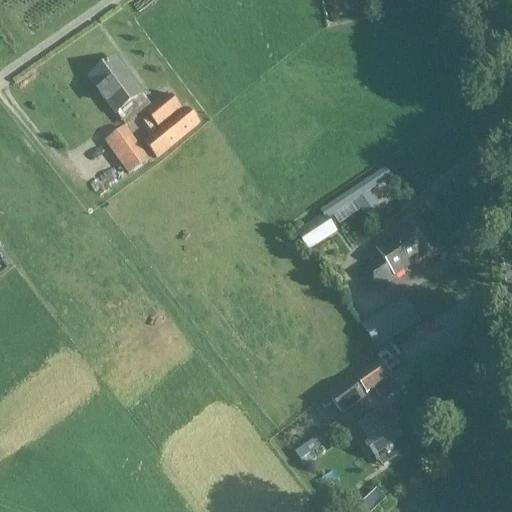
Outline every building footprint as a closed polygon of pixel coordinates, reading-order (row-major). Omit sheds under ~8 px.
[(145,96),(117,59),(89,80),(125,127),(153,106),(145,96)] [(168,94),(145,113),(160,132),(144,145),(157,161),(201,125),(173,92),(169,96),(168,94)] [(104,143),(128,177),(150,162),(126,128),(104,143)] [(325,215),(329,221),(355,204),(359,210),(374,200),(370,194),(392,179),(385,169),(320,213),(323,216),(325,215)] [(105,213),(97,219),(108,234),(117,228),(105,213)] [(338,235),(325,215),(323,216),(296,234),(309,254),(338,235)] [(401,229),(404,233),(376,252),(381,259),(360,274),(374,294),(422,261),(423,262),(438,252),(415,219),(401,229)] [(12,236),(23,242),(30,230),(19,223),(12,236)] [(365,330),(378,351),(420,324),(407,303),(365,330)] [(353,382),(364,398),(391,379),(380,363),(353,382)] [(364,399),(364,398),(353,382),(331,400),(334,405),(342,416),(364,399)] [(370,394),(378,411),(400,400),(392,383),(370,394)] [(326,411),(334,405),(331,400),(330,399),(322,405),(326,411)] [(377,463),(392,453),(397,459),(401,460),(408,455),(409,451),(404,445),(405,444),(393,425),(386,430),(377,417),(357,431),(365,444),(377,463)] [(307,457),(301,449),(295,454),(301,462),(307,457)] [(370,511),(374,511),(385,502),(376,492),(363,504),(370,511)]
